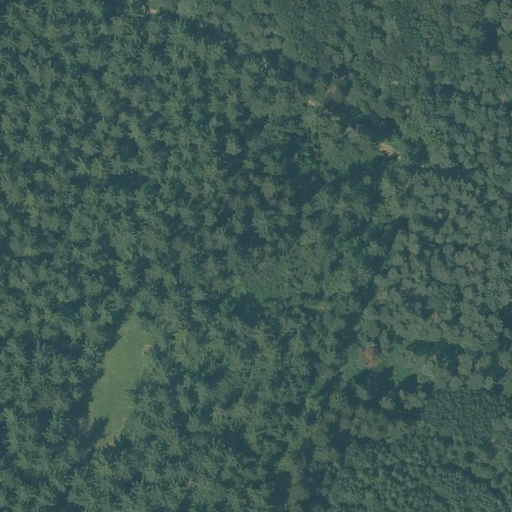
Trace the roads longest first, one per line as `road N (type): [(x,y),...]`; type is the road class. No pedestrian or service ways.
road 1 (track): [(278,511),(479,0)]
road 2 (track): [(511,200),(343,125),(213,31),(109,0)]
road 3 (track): [(341,355),(224,308),(165,319),(177,301)]
